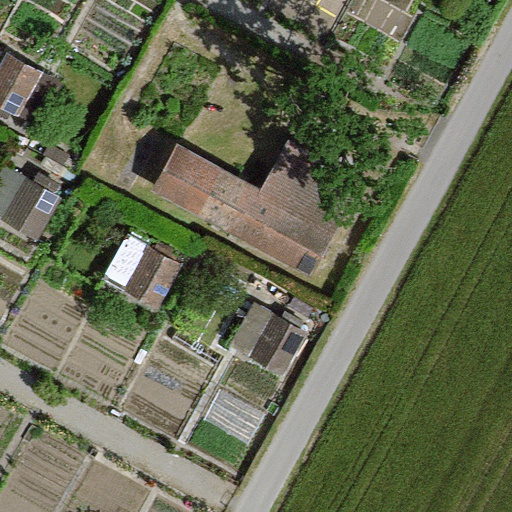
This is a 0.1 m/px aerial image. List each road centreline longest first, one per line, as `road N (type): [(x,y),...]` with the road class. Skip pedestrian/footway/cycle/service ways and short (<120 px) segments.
road 1 (unclassified): [(511,36),(250,511)]
road 2 (track): [(0,372),(210,487)]
road 3 (track): [(361,79),(214,0)]
